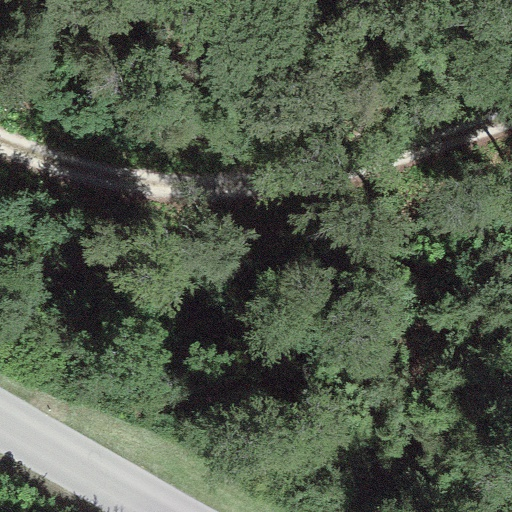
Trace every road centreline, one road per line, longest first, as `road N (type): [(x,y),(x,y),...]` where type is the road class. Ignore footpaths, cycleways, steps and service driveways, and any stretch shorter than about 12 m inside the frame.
road 1 (track): [(511,122),(360,186),(153,186),(0,144)]
road 2 (tertiary): [(0,422),(163,511)]
